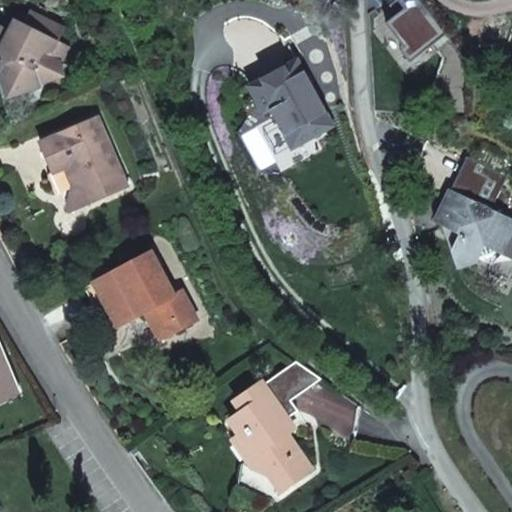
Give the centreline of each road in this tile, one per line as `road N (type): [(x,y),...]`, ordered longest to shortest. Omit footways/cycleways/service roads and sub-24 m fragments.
road 1 (residential): [(494,511),(435,444),(421,249),(379,114),(360,0)]
road 2 (residential): [(154,511),(0,279)]
